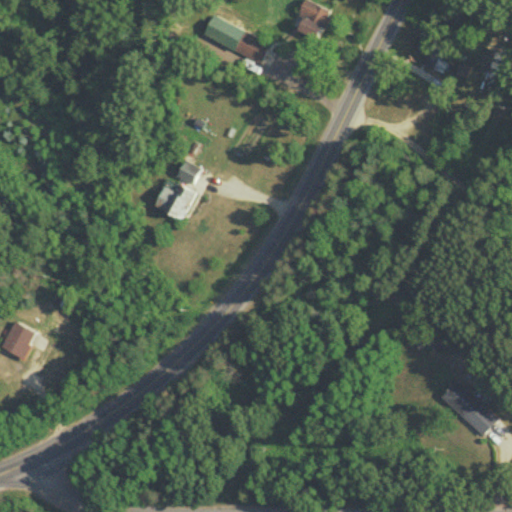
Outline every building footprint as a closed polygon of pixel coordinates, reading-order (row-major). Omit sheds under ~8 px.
[(302,32),(321,41),(334,12),(307,0),(302,13),(309,16),(302,32)] [(272,43),(245,32),(237,52),(263,63),(272,43)] [(448,65),(439,61),(448,42),(428,33),(416,60),(445,72),(448,65)] [(203,170),(190,162),(181,177),(194,185),(203,170)] [(198,193),(169,179),(155,207),(185,221),(198,193)] [(3,347),(24,360),(40,335),(19,322),(3,347)] [(419,341),(420,354),(444,352),(443,339),(419,341)] [(443,398),(486,439),(493,432),(497,436),(505,427),(457,383),(443,398)]
